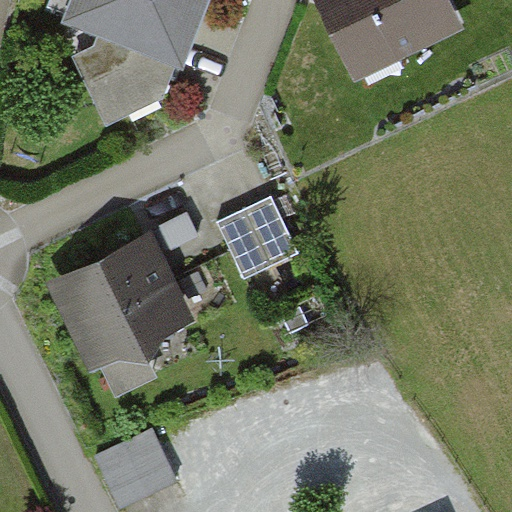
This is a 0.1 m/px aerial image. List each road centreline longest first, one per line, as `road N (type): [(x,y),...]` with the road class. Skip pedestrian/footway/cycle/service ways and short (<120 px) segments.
road 1 (residential): [(0,241),(224,128),(274,0)]
road 2 (residential): [(89,511),(0,331)]
